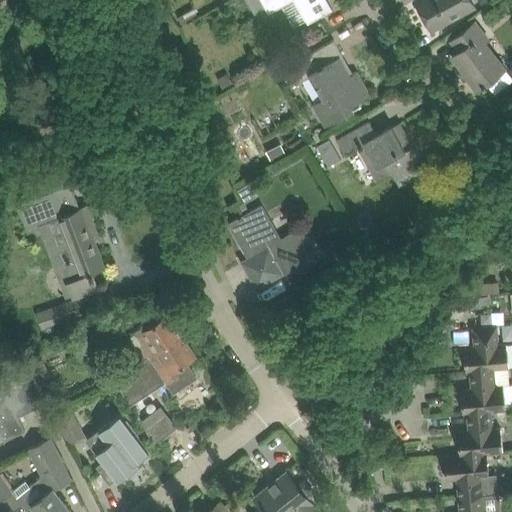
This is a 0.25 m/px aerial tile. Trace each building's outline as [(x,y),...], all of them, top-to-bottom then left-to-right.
[(266,8),(261,0),(246,0),(255,15),(266,8)] [(261,0),(266,8),(269,13),(290,0),(294,0),(308,22),(332,8),(327,0),(261,0)] [(415,0),(432,28),(449,19),(475,4),(472,0),(415,0)] [(477,90),(493,77),(505,68),(479,35),(483,31),(475,21),(451,40),(459,50),(452,55),(468,76),(467,77),(468,79),(467,81),(473,89),(476,88),(477,90)] [(326,125),(344,114),(361,104),(359,100),(369,94),(357,71),(350,75),(340,57),(343,55),(334,39),(293,62),(303,79),(312,75),(325,98),(314,104),(326,125)] [(391,171),(395,177),(416,165),(412,159),(420,155),(405,129),(396,134),(392,127),(377,135),(369,122),(337,140),(345,153),(360,145),(378,178),(391,171)] [(331,139),(318,146),(327,163),(340,156),(331,139)] [(50,195),(24,205),(31,225),(57,216),(58,215),(50,195)] [(57,265),(69,298),(95,288),(91,278),(95,276),(94,271),(104,267),(93,239),(98,237),(86,205),(58,215),(57,216),(73,259),(57,265)] [(257,206),(228,222),(252,265),(245,268),(256,288),(319,253),(303,225),(276,240),(257,206)] [(51,309),(56,322),(81,313),(76,300),(51,309)] [(145,324),(128,335),(144,359),(182,334),(168,314),(147,327),(145,324)] [(80,359),(117,343),(109,325),(72,341),(80,359)] [(467,370),(471,370),(510,366),(507,343),(499,343),(497,325),(473,327),(475,346),(464,347),(467,370)] [(144,359),(118,382),(121,387),(129,405),(145,395),(142,390),(158,380),(161,385),(166,381),(174,393),(197,378),(186,362),(196,356),(182,334),(144,359)] [(0,442),(25,430),(18,415),(48,400),(31,367),(27,359),(0,370),(0,442)] [(44,361),(31,367),(38,382),(51,375),(44,361)] [(506,408),(504,384),(511,384),(510,366),(471,370),(472,387),(461,388),(463,412),(467,412),(467,411),(492,409),(506,408)] [(118,382),(106,388),(109,393),(121,387),(118,382)] [(70,441),(83,435),(68,405),(55,412),(70,441)] [(494,428),(492,409),(467,411),(467,412),(469,430),(459,431),(461,453),(461,454),(487,452),(488,452),(503,451),(501,427),(494,428)] [(148,429),(155,444),(177,426),(167,413),(148,429)] [(120,414),(99,430),(109,443),(97,452),(105,462),(100,466),(99,464),(97,466),(110,482),(111,481),(110,479),(115,475),(118,479),(151,453),(137,437),(135,436),(138,434),(127,419),(125,421),(120,414)] [(26,480),(13,490),(18,497),(16,497),(21,504),(22,504),(25,508),(31,504),(32,505),(37,511),(71,511),(52,488),(73,478),(52,435),(29,447),(41,472),(41,477),(31,486),(26,480)] [(490,474),(488,452),(487,452),(461,454),(461,453),(444,455),(447,479),(458,478),(459,496),(499,492),(497,473),(490,474)] [(14,511),(8,503),(16,497),(18,497),(0,470),(0,494),(2,498),(0,499),(0,511),(14,511)] [(298,486),(287,472),(256,497),(267,511),(290,511),(295,509),(296,511),(314,511),(308,504),(311,502),(308,499),(315,493),(305,480),(298,486)] [(493,511),(502,510),(500,492),(499,492),(459,496),(460,511),(493,511)]
